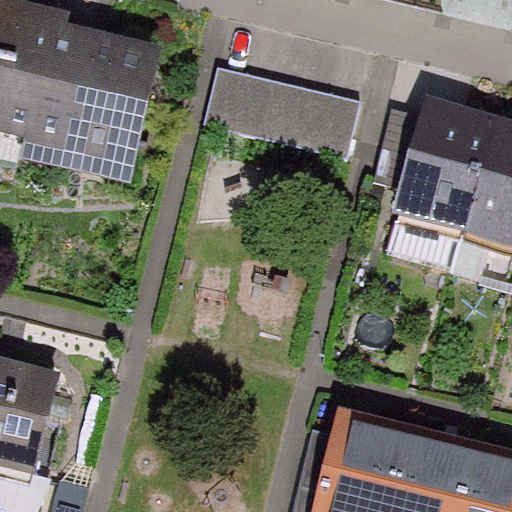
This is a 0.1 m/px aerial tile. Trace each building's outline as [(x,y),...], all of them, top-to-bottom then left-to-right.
[(66,31),(21,21),(9,73),(0,71),(0,130),(76,147),(71,169),(131,183),(157,69),(62,48),(66,31)] [(363,110),(220,75),(206,129),(350,164),(363,110)] [(429,122),(399,114),(378,186),(408,195),(429,122)] [(494,136),(430,117),(429,122),(408,195),(402,214),(466,232),(494,136)] [(511,140),(494,136),(466,232),(511,245),(511,140)] [(59,385),(0,371),(0,467),(40,476),(59,385)] [(394,511),(413,442),(348,425),(344,440),(324,511),(394,511)] [(324,511),(344,440),(314,432),(293,511),(324,511)] [(463,511),(477,459),(413,442),(394,511),(463,511)] [(511,511),(511,468),(477,459),(463,511),(511,511)]
